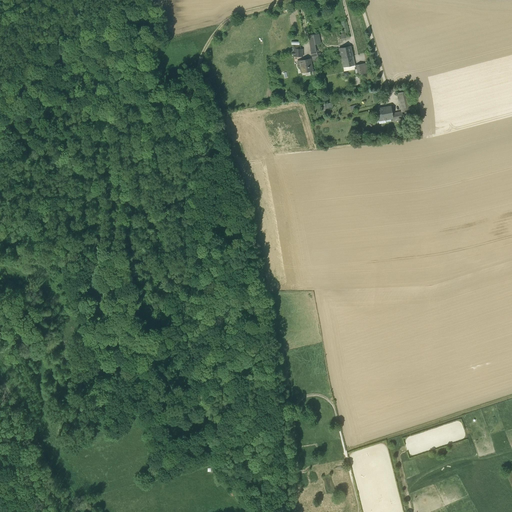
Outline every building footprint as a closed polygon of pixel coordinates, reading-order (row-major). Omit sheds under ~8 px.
[(341,22),(344,33),(346,33),(350,32),(347,20),(341,22)] [(338,50),(343,68),(354,65),(349,47),(338,50)] [(300,63),(302,72),(312,71),(310,59),(300,61),(298,62),(298,64),(300,63)] [(356,63),(358,71),(365,70),(363,61),(356,63)] [(397,94),(401,112),(402,112),(411,110),(412,110),(407,91),(397,93),(397,94)] [(376,109),(378,121),(390,119),(393,119),(392,113),(391,106),(376,109)] [(411,110),(402,112),(403,119),(411,117),(411,110)] [(391,121),(403,119),(402,112),(401,112),(392,113),(393,119),(390,119),(391,121)]
